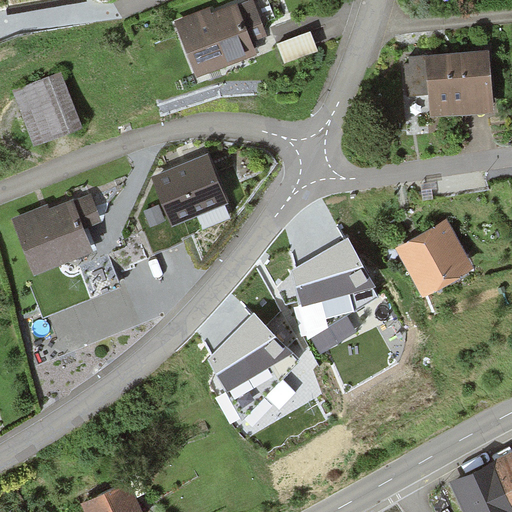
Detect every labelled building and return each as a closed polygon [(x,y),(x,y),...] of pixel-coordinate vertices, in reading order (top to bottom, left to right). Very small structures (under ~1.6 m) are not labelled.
[(210,3),(175,18),(197,71),(259,46),(254,35),(267,29),(255,0),(244,0),(240,2),(238,0),(234,0),(212,9),(210,3)] [(311,27),(277,40),(285,59),(319,46),(311,27)] [(450,48),(425,50),(426,52),(429,91),(431,112),(494,107),(489,45),(450,48)] [(429,91),(426,52),(409,53),(409,60),(405,61),(408,92),(429,91)] [(63,69),(14,88),(34,139),(83,121),(63,69)] [(167,165),(152,172),(173,222),(229,199),(209,148),(167,165)] [(49,199),(12,214),(34,269),(95,245),(86,222),(102,216),(92,191),(75,197),(74,195),(51,204),(49,199)] [(159,202),(144,208),(151,225),(166,219),(159,202)] [(423,229),(397,245),(424,290),(474,260),(447,215),(423,229)] [(349,234),(294,267),(296,277),(310,332),(379,290),(349,234)] [(268,327),(253,311),(210,353),(242,414),(297,358),(268,327)] [(499,447),(444,473),(462,511),(509,511),(511,511),(511,448),(502,453),(499,447)] [(129,476),(82,498),(88,511),(146,511),(137,493),(129,476)]
